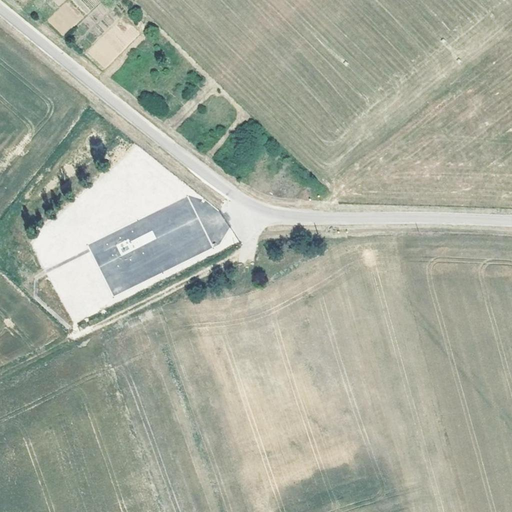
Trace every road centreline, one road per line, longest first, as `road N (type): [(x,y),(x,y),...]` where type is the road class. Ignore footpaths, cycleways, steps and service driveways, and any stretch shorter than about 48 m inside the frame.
road 1 (unclassified): [(0,9),(178,154),(267,212),(511,221)]
road 2 (track): [(0,374),(238,255)]
